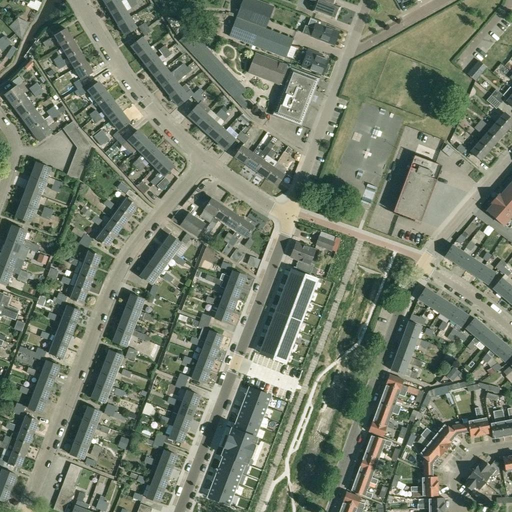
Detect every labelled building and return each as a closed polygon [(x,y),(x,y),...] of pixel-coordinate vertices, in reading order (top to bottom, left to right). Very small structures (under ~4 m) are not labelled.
[(119,0),(109,0),(106,2),(112,13),(123,7),(119,0)] [(135,0),(134,0),(128,4),(131,8),(138,4),(135,0)] [(243,0),(236,18),(293,39),(302,17),(258,0),(243,0)] [(335,0),(312,0),(317,1),(313,11),(335,20),(340,7),(333,4),(335,0)] [(123,7),(112,13),(119,24),(130,17),(123,7)] [(130,17),(119,24),(125,35),(136,29),(130,17)] [(22,40),(30,23),(18,18),(9,27),(22,40)] [(229,37),(286,58),(293,39),(236,18),(229,37)] [(339,32),(325,26),(326,24),(318,21),(312,36),(334,45),(339,32)] [(139,27),(138,27),(141,32),(147,28),(145,23),(139,27)] [(55,36),(62,46),(73,40),(66,28),(55,36)] [(147,28),(141,32),(144,37),(150,32),(147,28)] [(180,40),(236,100),(246,90),(191,30),(180,40)] [(46,48),(53,43),(50,38),(43,43),(46,48)] [(132,46),(140,56),(150,48),(142,38),(132,46)] [(54,60),(56,65),(80,50),(73,40),(62,47),(65,52),(54,60)] [(6,42),(0,45),(0,49),(2,52),(9,46),(6,42)] [(298,58),(301,48),(294,45),(290,56),(298,58)] [(162,55),(168,50),(164,46),(159,49),(158,50),(162,55)] [(11,47),(6,56),(10,59),(15,50),(11,47)] [(140,56),(147,66),(158,58),(150,48),(140,56)] [(75,68),(86,61),(80,50),(56,65),(54,66),(56,69),(59,68),(60,69),(71,62),(75,68)] [(147,66),(155,76),(166,68),(161,62),(172,54),(168,50),(162,55),(158,58),(147,66)] [(253,60),(248,72),(280,85),(287,66),(248,50),(245,57),(253,60)] [(302,66),(323,74),(323,73),(326,73),(329,67),(326,65),(328,61),(320,58),(321,55),(309,50),(302,66)] [(75,68),(82,79),(93,72),(86,61),(75,68)] [(468,74),(475,80),(487,68),(479,61),(468,74)] [(166,68),(155,76),(163,86),(184,69),(181,65),(170,74),(166,68)] [(290,67),(272,114),(301,125),(311,100),(316,101),(317,97),(313,95),(319,78),(290,67)] [(163,86),(171,96),(181,88),(177,82),(188,74),(184,69),(163,86)] [(14,107),(27,97),(18,86),(24,81),(20,76),(11,82),(15,87),(5,95),(14,107)] [(78,89),(83,86),(79,80),(74,83),(78,89)] [(29,88),(32,93),(40,87),(37,82),(29,88)] [(96,100),(107,92),(99,82),(88,90),(96,100)] [(83,86),(78,89),(82,96),(87,93),(83,86)] [(32,93),(36,97),(44,91),(41,87),(32,93)] [(511,88),(510,87),(503,95),(496,89),(491,95),(501,103),(505,99),(507,101),(511,106),(511,88)] [(171,96),(179,106),(194,94),(191,90),(186,94),(181,88),(171,96)] [(201,94),(198,91),(192,97),(195,100),(201,94)] [(114,102),(107,92),(96,100),(104,110),(114,102)] [(199,104),(205,98),(201,94),(195,100),(199,104)] [(501,104),(501,103),(491,95),(487,100),(492,105),(496,109),(501,104)] [(22,118),(35,109),(27,97),(14,107),(22,118)] [(122,112),(114,102),(104,110),(112,120),(122,112)] [(49,116),(58,110),(55,106),(47,112),(49,114),(44,117),(45,119),(49,116)] [(188,116),(198,124),(206,114),(197,106),(188,116)] [(35,109),(22,118),(31,130),(44,120),(35,109)] [(93,118),(99,114),(96,109),(90,114),(93,118)] [(216,115),(220,119),(225,113),(221,109),(216,115)] [(49,116),(53,120),(61,114),(58,110),(49,116)] [(122,112),(112,120),(120,131),(130,123),(122,112)] [(224,122),(229,116),(225,113),(220,119),(224,122)] [(496,123),(506,131),(511,124),(511,119),(505,113),(496,123)] [(93,119),(96,123),(103,118),(99,114),(93,119)] [(198,124),(208,132),(216,123),(206,114),(198,124)] [(487,125),(481,119),(478,124),(484,129),(487,125)] [(40,142),(53,132),(44,120),(31,130),(40,142)] [(73,121),(63,129),(68,135),(77,127),(73,121)] [(208,132),(217,141),(226,131),(216,123),(208,132)] [(488,132),(498,141),(506,131),(496,123),(488,132)] [(474,128),(481,134),(484,129),(478,124),(474,128)] [(68,135),(72,140),(82,133),(77,127),(68,135)] [(104,127),(97,133),(104,141),(111,136),(104,127)] [(129,139),(138,149),(147,139),(138,130),(129,139)] [(217,141),(227,150),(235,140),(226,131),(217,141)] [(245,135),(241,131),(236,137),(240,141),(245,135)] [(118,141),(122,137),(117,132),(113,136),(118,141)] [(480,142),(489,150),(498,141),(488,132),(480,142)] [(72,140),(76,145),(86,138),(82,133),(72,140)] [(249,138),(245,135),(240,141),(244,144),(249,138)] [(122,137),(118,141),(123,146),(127,142),(122,137)] [(86,138),(76,145),(78,148),(91,146),(86,138)] [(133,164),(137,168),(143,162),(147,158),(156,148),(147,139),(138,149),(143,154),(133,164)] [(481,160),(489,150),(480,142),(471,152),(481,160)] [(462,154),(466,149),(460,144),(456,149),(462,154)] [(454,151),(449,146),(447,145),(441,150),(446,154),(449,157),(454,151)] [(78,148),(76,152),(87,156),(91,146),(78,148)] [(247,149),(242,146),(235,157),(245,164),(252,153),(247,149)] [(259,157),(252,153),(245,164),(256,171),(271,149),(270,148),(266,146),(259,157)] [(156,167),(165,157),(156,148),(147,158),(156,167)] [(271,149),(256,171),(267,178),(274,168),(268,164),(275,152),(271,149)] [(74,157),(85,161),(87,156),(76,152),(74,157)] [(440,171),(442,166),(434,163),(414,156),(409,170),(410,171),(395,211),(399,213),(420,221),(435,180),(436,181),(440,171)] [(72,162),(83,167),(85,161),(74,157),(72,162)] [(156,167),(165,176),(174,167),(165,157),(156,167)] [(31,176),(46,182),(51,168),(36,162),(31,176)] [(83,167),(72,162),(70,168),(81,172),(83,167)] [(143,162),(137,168),(141,171),(147,165),(143,162)] [(70,168),(67,175),(78,180),(81,173),(70,168)] [(285,175),(274,168),(267,178),(277,185),(285,175)] [(350,180),(367,187),(371,178),(354,171),(350,180)] [(46,182),(31,176),(26,190),(41,195),(46,182)] [(161,180),(156,176),(151,182),(155,186),(161,180)] [(62,188),(64,183),(55,179),(53,184),(62,188)] [(145,193),(150,188),(142,181),(138,185),(145,193)] [(511,181),(503,192),(502,193),(501,192),(489,205),(491,206),(486,211),(503,226),(508,221),(511,215),(511,181)] [(125,193),(129,188),(121,182),(117,187),(125,193)] [(62,188),(53,184),(51,189),(60,193),(62,188)] [(135,200),(138,196),(129,189),(126,194),(135,200)] [(41,195),(26,190),(21,203),(38,209),(39,206),(37,205),(41,195)] [(120,208),(130,216),(137,206),(127,198),(120,208)] [(199,217),(210,224),(222,205),(211,198),(199,217)] [(115,205),(108,199),(104,204),(111,210),(115,205)] [(21,203),(15,217),(30,223),(36,209),(21,203)] [(210,224),(207,229),(212,232),(219,219),(226,223),(233,213),(222,205),(210,224)] [(43,211),(52,215),(54,210),(45,207),(43,211)] [(80,211),(88,217),(91,212),(83,207),(80,211)] [(112,219),(122,226),(123,226),(130,216),(120,209),(112,219)] [(43,211),(41,216),(42,217),(50,220),(52,216),(52,215),(43,211)] [(205,224),(189,213),(180,225),(197,236),(205,224)] [(226,223),(236,230),(243,219),(233,213),(226,223)] [(100,226),(103,221),(96,215),(92,220),(100,226)] [(105,229),(115,237),(122,226),(112,219),(105,229)] [(242,234),(247,237),(254,227),(243,219),(236,230),(233,235),(239,239),(242,234)] [(32,242),(24,239),(27,231),(12,225),(7,239),(24,245),(38,251),(40,246),(32,243),(32,242)] [(493,230),(488,226),(484,232),(489,235),(493,230)] [(97,239),(108,247),(115,237),(105,229),(97,239)] [(228,232),(224,240),(227,243),(233,235),(228,232)] [(187,233),(183,239),(182,240),(187,244),(192,236),(187,233)] [(82,238),(90,243),(93,239),(85,234),(82,238)] [(460,244),(465,238),(461,234),(456,240),(460,244)] [(163,245),(174,253),(181,243),(171,235),(163,245)] [(319,237),(317,244),(332,250),(334,242),(319,237)] [(90,243),(82,238),(79,243),(87,248),(90,243)] [(249,249),(255,241),(250,238),(245,246),(249,249)] [(2,252),(17,258),(21,249),(22,250),(24,245),(7,239),(2,252)] [(466,247),(466,248),(471,251),(475,244),(470,241),(466,247)] [(231,245),(228,243),(221,252),(225,254),(231,245)] [(296,243),(291,257),(298,260),(296,267),(295,267),(310,273),(311,271),(312,271),(314,265),(314,264),(310,263),(315,250),(296,243)] [(174,253),(163,245),(155,256),(166,263),(170,258),(182,267),(186,262),(174,253)] [(445,256),(456,263),(463,252),(452,245),(445,256)] [(85,263),(97,268),(101,256),(89,251),(85,263)] [(0,257),(0,267),(27,277),(28,273),(14,266),(17,258),(2,252),(0,257)] [(456,263),(466,270),(474,259),(463,252),(456,263)] [(488,262),(492,255),(487,252),(482,259),(488,262)] [(233,253),(230,258),(239,263),(242,259),(233,253)] [(149,266),(159,274),(166,263),(155,256),(149,266)] [(77,266),(79,260),(71,257),(68,263),(77,266)] [(466,270),(476,277),(484,266),(474,259),(466,270)] [(230,270),(232,265),(223,261),(221,267),(230,270)] [(495,267),(501,272),(505,267),(499,262),(495,267)] [(80,275),(92,280),(97,268),(85,263),(80,275)] [(141,276),(151,284),(159,274),(148,266),(141,276)] [(476,277),(488,284),(495,273),(484,266),(476,277)] [(0,282),(7,285),(10,276),(26,283),(28,278),(27,277),(0,267),(0,282)] [(294,267),(296,268),(295,272),(309,277),(310,273),(295,267),(294,267)] [(501,272),(507,277),(511,272),(505,267),(501,272)] [(55,280),(58,271),(50,268),(47,277),(55,280)] [(231,277),(225,275),(222,274),(220,279),(220,280),(241,288),(245,276),(233,271),(231,277)] [(294,271),(290,282),(311,290),(315,279),(309,277),(295,272),(294,271)] [(170,283),(174,278),(167,273),(163,277),(170,283)] [(92,280),(80,275),(76,287),(88,291),(92,280)] [(70,285),(72,279),(63,276),(61,282),(70,285)] [(241,288),(220,280),(220,279),(215,277),(213,283),(221,286),(220,287),(226,289),(224,295),(236,299),(241,288)] [(511,286),(502,278),(493,288),(503,297),(511,286)] [(290,282),(286,292),(307,300),(311,290),(290,282)] [(153,284),(150,293),(155,295),(159,286),(153,284)] [(503,297),(511,304),(511,285),(511,286),(503,297)] [(71,299),(83,303),(87,292),(75,287),(71,299)] [(418,299),(429,306),(436,295),(425,288),(418,299)] [(1,300),(3,294),(0,292),(0,308),(17,315),(19,310),(8,305),(7,303),(1,300)] [(286,292),(282,302),(303,310),(307,300),(286,292)] [(57,297),(66,301),(68,296),(59,293),(57,297)] [(127,306),(139,311),(144,299),(132,294),(127,306)] [(224,295),(220,306),(220,307),(232,311),(236,299),(224,295)] [(429,306),(440,313),(447,302),(436,295),(429,306)] [(215,300),(214,299),(207,296),(205,302),(214,304),(215,300)] [(66,301),(57,298),(55,302),(64,306),(66,301)] [(282,302),(278,313),(299,321),(303,310),(282,302)] [(440,313),(450,319),(457,308),(447,302),(440,313)] [(212,309),(218,311),(215,319),(227,323),(232,311),(220,307),(220,306),(214,304),(212,309)] [(64,318),(76,322),(80,311),(68,306),(64,318)] [(122,318),(135,323),(137,317),(142,319),(143,318),(151,321),(153,316),(139,311),(127,306),(122,318)] [(4,316),(15,320),(17,315),(0,308),(0,316),(2,317),(4,316)] [(450,320),(461,327),(468,315),(457,308),(450,320)] [(56,321),(58,315),(50,312),(47,318),(56,321)] [(203,313),(201,319),(210,322),(212,317),(203,313)] [(278,313),(274,323),(295,331),(299,321),(278,313)] [(409,320),(416,322),(419,317),(412,314),(409,320)] [(419,317),(416,322),(424,325),(426,319),(419,317)] [(466,327),(476,336),(484,326),(474,317),(466,327)] [(71,334),(76,322),(64,318),(59,329),(71,334)] [(146,335),(132,330),(135,323),(122,318),(118,330),(136,336),(136,337),(144,340),(146,335)] [(200,321),(198,326),(207,330),(209,325),(200,321)] [(444,331),(448,324),(443,321),(438,328),(444,331)] [(409,322),(404,334),(417,339),(421,326),(409,322)] [(274,323),(270,334),(291,341),(295,331),(274,323)] [(494,334),(484,326),(476,336),(472,341),(471,341),(467,346),(472,350),(476,345),(477,345),(481,341),(485,345),(494,334)] [(432,336),(434,330),(426,328),(424,334),(432,336)] [(450,333),(457,337),(460,332),(454,328),(450,333)] [(55,341),(67,346),(71,334),(59,329),(55,341)] [(130,334),(118,330),(113,342),(126,346),(130,334)] [(49,340),(51,334),(42,331),(40,337),(49,340)] [(206,343),(218,347),(223,335),(210,331),(206,343)] [(466,336),(460,332),(457,337),(456,338),(463,342),(466,336)] [(270,334),(266,344),(287,352),(291,341),(270,334)] [(404,334),(400,346),(413,350),(417,339),(404,334)] [(487,363),(495,353),(504,343),(494,334),(485,345),(491,349),(482,359),(487,363)] [(190,342),(199,346),(201,340),(192,337),(190,342)] [(422,340),(420,346),(427,348),(429,343),(422,340)] [(50,353),(62,358),(67,346),(55,341),(50,353)] [(201,354),(214,359),(218,347),(206,343),(201,354)] [(511,349),(504,343),(495,353),(505,361),(511,352),(511,349)] [(266,344),(262,354),(283,362),(287,352),(266,344)] [(408,362),(413,350),(400,346),(396,358),(408,362)] [(36,353),(45,356),(47,351),(38,347),(36,353)] [(129,347),(127,352),(136,356),(138,351),(129,347)] [(105,362),(118,367),(122,355),(110,350),(105,362)] [(134,361),(136,356),(127,352),(125,357),(134,361)] [(43,361),(45,356),(36,353),(34,357),(43,361)] [(201,354),(197,366),(209,371),(214,359),(201,354)] [(185,356),(183,361),(191,365),(193,359),(185,356)] [(406,368),(408,362),(396,358),(391,370),(404,374),(409,376),(409,377),(416,379),(418,374),(411,371),(412,370),(406,368)] [(415,359),(413,365),(420,367),(422,362),(415,359)] [(41,372),(55,378),(59,366),(45,360),(41,372)] [(101,374),(113,379),(118,367),(105,362),(101,374)] [(495,372),(502,368),(498,362),(492,367),(495,372)] [(205,383),(209,371),(197,366),(192,378),(205,383)] [(35,376),(37,371),(28,367),(27,372),(35,376)] [(460,374),(453,368),(445,377),(452,383),(460,374)] [(130,378),(132,372),(123,369),(121,374),(130,378)] [(36,384),(50,389),(55,378),(41,372),(36,384)] [(178,380),(187,383),(189,377),(180,373),(178,380)] [(108,391),(122,396),(124,391),(110,385),(113,379),(101,374),(97,386),(108,391)] [(386,385),(400,390),(400,389),(404,380),(389,375),(386,385)] [(177,381),(175,386),(184,390),(186,384),(177,381)] [(465,388),(463,382),(448,386),(449,392),(465,388)] [(32,396),(46,401),(50,389),(36,384),(32,396)] [(405,397),(407,391),(400,389),(400,390),(386,385),(383,394),(397,399),(399,394),(405,397)] [(433,389),(435,396),(450,393),(449,392),(448,386),(448,385),(433,389)] [(28,395),(30,389),(22,386),(19,392),(28,395)] [(92,398),(104,402),(108,391),(97,386),(92,398)] [(249,388),(245,399),(266,406),(270,396),(249,388)] [(187,390),(183,402),(195,407),(200,395),(187,390)] [(395,403),(397,399),(383,394),(379,403),(400,411),(401,406),(395,403)] [(41,413),(46,401),(32,396),(27,408),(41,413)] [(176,405),(178,400),(169,397),(167,402),(176,405)] [(245,399),(242,409),(262,417),(266,406),(245,399)] [(15,407),(24,411),(26,406),(17,402),(15,407)] [(183,402),(178,414),(191,419),(195,407),(183,402)] [(108,403),(106,408),(115,412),(117,407),(108,403)] [(379,403),(376,412),(390,417),(392,413),(398,415),(400,411),(379,403)] [(84,418),(96,423),(101,411),(89,406),(84,418)] [(24,411),(15,407),(13,412),(22,416),(24,411)] [(477,419),(480,435),(490,433),(487,417),(482,418),(480,407),(475,408),(477,419)] [(106,408),(104,413),(113,417),(115,412),(106,408)] [(242,409),(238,419),(258,427),(262,417),(242,409)] [(503,409),(498,410),(503,437),(511,434),(511,431),(510,420),(505,421),(503,409)] [(493,411),(488,413),(490,423),(493,439),(503,437),(498,410),(493,411)] [(372,421),(386,427),(392,429),(394,424),(388,422),(390,417),(376,412),(372,421)] [(176,421),(170,419),(162,415),(160,421),(174,426),(186,431),(191,419),(178,414),(176,421)] [(22,427),(34,432),(39,420),(26,416),(22,427)] [(80,430),(92,435),(94,428),(100,431),(102,425),(96,423),(84,418),(80,430)] [(238,419),(234,430),(254,437),(258,427),(238,419)] [(480,435),(477,419),(468,421),(467,420),(462,421),(463,423),(462,423),(463,433),(470,431),(471,436),(480,435)] [(369,431),(383,437),(386,427),(372,421),(369,431)] [(457,434),(463,433),(462,423),(460,424),(460,421),(455,422),(456,424),(452,425),(450,428),(444,424),(441,428),(453,439),(457,434)] [(14,431),(16,425),(8,422),(5,428),(14,431)] [(144,426),(141,432),(151,436),(153,429),(144,426)] [(182,443),(186,431),(174,426),(169,438),(182,443)] [(18,439),(30,444),(34,432),(22,427),(18,439)] [(224,448),(221,455),(224,456),(244,464),(247,465),(248,464),(249,459),(250,458),(255,445),(255,444),(257,439),(257,438),(254,437),(234,430),(231,428),(228,435),(227,436),(223,447),(223,448),(224,448)] [(449,443),(453,439),(441,428),(435,435),(427,428),(424,432),(446,450),(450,444),(449,443)] [(75,442),(87,447),(92,435),(80,430),(75,442)] [(425,447),(424,449),(436,459),(440,454),(441,455),(446,450),(424,432),(421,435),(425,439),(421,443),(425,447)] [(157,433),(155,438),(164,441),(166,436),(157,433)] [(385,440),(386,439),(372,434),(368,444),(382,449),(384,444),(390,447),(392,442),(385,440)] [(0,446),(7,450),(13,452),(13,451),(25,456),(30,444),(18,439),(17,440),(11,437),(8,444),(2,442),(0,441),(0,442),(0,446)] [(126,449),(129,440),(122,437),(118,446),(126,449)] [(154,441),(152,446),(161,449),(164,443),(155,439),(154,441)] [(70,454),(83,459),(87,447),(75,442),(70,454)] [(107,449),(103,447),(95,444),(92,450),(101,453),(101,452),(105,454),(107,449)] [(368,444),(365,453),(379,459),(382,449),(368,444)] [(424,449),(419,454),(425,458),(423,460),(423,470),(433,470),(432,464),(436,459),(424,449)] [(160,462),(173,467),(177,455),(165,450),(163,456),(157,454),(155,459),(155,460),(160,462)] [(8,463),(21,468),(25,456),(13,451),(13,452),(8,463)] [(365,453),(361,463),(375,468),(379,459),(365,453)] [(511,455),(503,457),(506,472),(506,473),(508,482),(511,481),(511,455)] [(146,456),(144,462),(153,465),(155,460),(155,459),(146,456)] [(224,456),(220,466),(240,474),(244,464),(224,456)] [(94,467),(96,461),(87,458),(85,463),(94,467)] [(478,466),(473,471),(486,482),(492,474),(488,470),(491,467),(484,461),(479,467),(478,466)] [(173,467),(160,462),(156,474),(168,479),(173,467)] [(83,468),(71,463),(69,469),(81,474),(83,468)] [(361,463),(358,472),(372,477),(375,468),(361,463)] [(403,464),(398,463),(392,482),(397,483),(398,481),(403,464)] [(220,466),(216,476),(237,484),(240,474),(220,466)] [(0,475),(0,484),(12,489),(17,475),(2,469),(0,475)] [(81,474),(69,469),(67,475),(78,479),(81,474)] [(421,477),(422,487),(438,487),(438,476),(433,477),(433,470),(423,471),(423,477),(421,477)] [(464,485),(472,491),(475,488),(479,490),(486,482),(473,471),(468,478),(469,478),(464,485)] [(376,485),(378,479),(372,477),(358,472),(354,482),(368,487),(370,482),(376,485)] [(151,486),(164,490),(168,479),(156,474),(151,486)] [(78,479),(67,475),(65,481),(76,485),(78,479)] [(137,481),(146,484),(148,478),(139,475),(138,479),(137,481)] [(216,476),(212,487),(233,494),(237,484),(216,476)] [(76,485),(65,481),(62,486),(74,491),(76,485)] [(396,487),(403,491),(406,485),(398,481),(397,483),(392,482),(391,486),(396,487)] [(368,487),(354,482),(351,491),(365,496),(368,497),(371,498),(373,493),(367,491),(368,487)] [(0,499),(7,502),(12,489),(0,484),(0,499)] [(74,491),(62,486),(60,492),(72,496),(74,491)] [(159,502),(164,490),(151,486),(147,498),(159,502)] [(212,487),(208,497),(229,505),(229,504),(233,495),(233,494),(212,487)] [(438,487),(422,487),(411,487),(411,492),(422,492),(422,497),(439,496),(438,487)] [(72,496),(60,492),(58,498),(70,502),(72,496)] [(86,494),(80,492),(77,500),(77,501),(82,503),(82,502),(86,494)] [(141,501),(144,496),(135,492),(133,498),(141,501)] [(363,509),(365,504),(360,502),(361,497),(347,492),(343,502),(357,507),(358,507),(363,509)] [(70,502),(58,498),(56,503),(68,508),(70,502)] [(424,500),(420,500),(420,504),(418,504),(418,509),(429,509),(445,509),(444,498),(429,498),(429,504),(424,504),(424,500)] [(104,501),(99,499),(96,508),(101,510),(104,501)] [(106,511),(110,503),(104,501),(101,510),(105,511),(106,511)] [(340,511),(342,511),(355,511),(357,507),(343,502),(340,511)] [(66,511),(68,508),(56,503),(54,509),(61,511),(66,511)]
